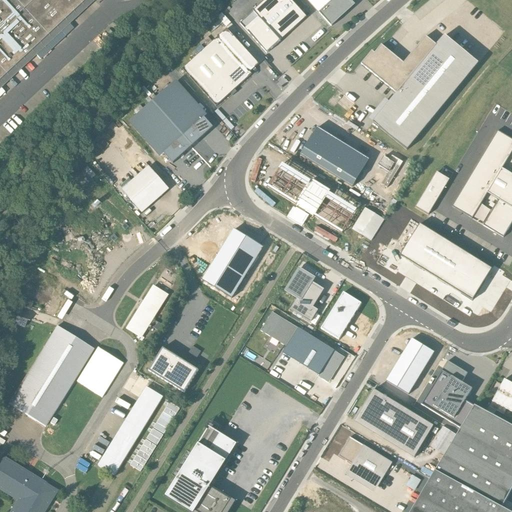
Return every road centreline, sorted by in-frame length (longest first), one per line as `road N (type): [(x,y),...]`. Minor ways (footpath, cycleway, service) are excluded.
road 1 (unclassified): [(401,0),(252,144),(235,186),(247,207),(402,305)]
road 2 (unclassified): [(402,305),(279,511)]
